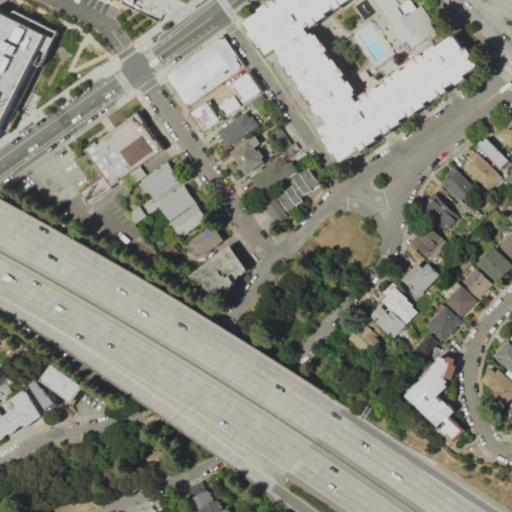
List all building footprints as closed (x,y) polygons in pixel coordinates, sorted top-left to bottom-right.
[(285,0),(355,0),(314,30),(363,98),(456,31),(483,69),(348,166),(248,27),(285,0)] [(409,49),(374,0),(408,0),(397,8),(404,18),(420,6),(437,29),(409,49)] [(0,11),(48,35),(0,131),(0,11)] [(223,33),(245,65),(186,107),(163,76),(223,33)] [(229,84),(243,105),(264,91),(250,70),(229,84)] [(218,106),(226,116),(242,105),(235,95),(218,106)] [(190,112),(204,133),(224,119),(210,99),(190,112)] [(138,109),(166,147),(113,185),(113,188),(89,205),(79,192),(103,175),(84,149),(138,109)] [(218,130),(229,146),(260,125),(253,116),(251,117),(246,111),(218,130)] [(511,146),(500,134),(511,122),(511,146)] [(280,126),(293,143),(285,150),(272,133),(280,126)] [(232,152),(247,174),(266,162),(256,147),(262,143),(256,135),(232,152)] [(477,145),(486,136),(510,160),(501,169),(477,145)] [(300,148),(295,152),(291,146),(296,142),(300,148)] [(464,166),(478,152),(503,178),(489,192),(464,166)] [(252,177),(284,155),(289,162),(292,160),(299,169),(270,189),(267,185),(261,189),(252,177)] [(142,180),(154,199),(181,181),(168,162),(142,180)] [(277,195),(296,182),(293,178),(310,166),(323,185),(313,192),(311,190),(301,197),(304,200),(297,205),(299,208),(291,214),(277,195)] [(456,205),(461,200),(441,179),(454,166),(483,197),(468,212),(467,211),(465,213),(456,205)] [(120,182),(142,167),(147,174),(124,189),(120,182)] [(184,184),(196,202),(169,220),(157,203),(184,184)] [(271,193),(289,214),(279,223),(261,202),(271,193)] [(422,208),(445,230),(457,217),(435,195),(422,208)] [(127,213),(135,225),(157,210),(150,200),(140,206),(140,205),(127,213)] [(170,222),(179,235),(185,231),(188,235),(209,220),(197,203),(170,222)] [(214,222),(226,239),(198,259),(186,243),(214,222)] [(445,240),(428,258),(411,241),(428,224),(445,240)] [(511,234),(511,258),(500,246),(511,234)] [(173,240),(179,249),(176,251),(177,253),(165,262),(157,250),(173,240)] [(231,245),(248,268),(213,311),(188,276),(231,245)] [(496,246),(511,262),(511,268),(498,282),(479,263),(496,246)] [(402,278),(418,262),(424,268),(427,264),(439,276),(419,296),(402,278)] [(463,281),(477,267),(494,284),(480,298),(463,281)] [(462,284),(478,300),(461,317),(445,301),(462,284)] [(394,285),(419,309),(407,324),(391,309),(381,299),(394,285)] [(368,316),(379,304),(388,313),(391,309),(407,324),(393,338),(368,316)] [(447,305),(463,322),(443,341),(427,325),(447,305)] [(349,337),(363,321),(378,335),(363,350),(349,337)] [(421,359),(437,341),(429,334),(413,351),(421,359)] [(509,340),(511,343),(511,378),(506,373),(509,370),(494,355),(509,340)] [(408,395),(455,443),(467,431),(452,414),(457,411),(440,395),(450,386),(447,384),(450,380),(452,381),(458,366),(455,363),(457,358),(449,355),(447,359),(441,356),(439,363),(408,395)] [(50,363),(84,386),(75,400),(72,404),(38,381),(50,363)] [(500,369),(511,381),(511,401),(506,407),(480,381),(493,368),(497,372),(500,369)] [(0,381),(8,393),(0,398),(0,381)] [(43,411),(29,386),(37,381),(45,396),(48,394),(54,405),(43,411)] [(24,388),(44,415),(27,428),(24,424),(0,441),(0,409),(4,415),(8,412),(2,404),(24,388)] [(212,487),(226,511),(201,511),(193,498),(212,487)]
